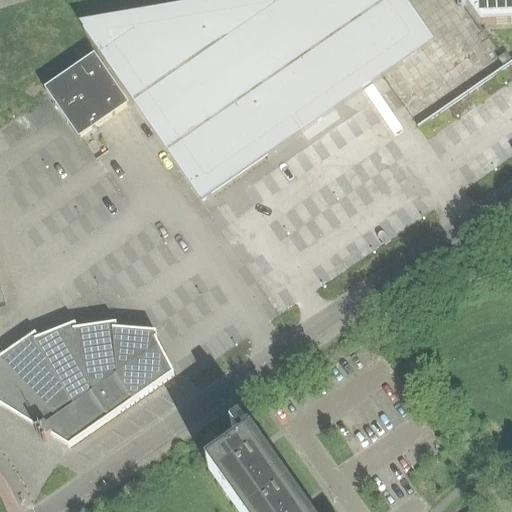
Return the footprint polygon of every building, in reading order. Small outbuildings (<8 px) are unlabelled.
[(511,0),(462,0),(481,26),(511,24),(511,0)] [(0,54),(0,207),(142,165),(141,161),(166,154),(127,20),(106,24),(105,23),(72,30),(0,54)] [(511,62),(506,54),(497,60),(503,68),(511,62)] [(69,449),(174,377),(161,353),(156,342),(156,335),(117,332),(116,326),(77,332),(75,326),(38,340),(35,335),(2,357),(0,354),(0,407),(39,431),(36,433),(43,444),(51,438),(59,444),(69,449)] [(232,430),(243,447),(209,471),(238,511),(302,511),(241,424),(240,425),(232,430)]
